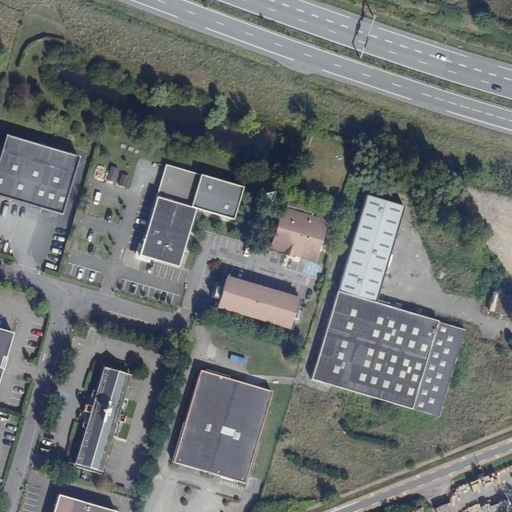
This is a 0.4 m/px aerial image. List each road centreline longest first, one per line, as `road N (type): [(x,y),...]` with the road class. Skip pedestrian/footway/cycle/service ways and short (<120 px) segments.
road 1 (trunk): [(159,0),(511,120)]
road 2 (unknown): [(27,437),(56,439),(65,428),(93,350),(145,354),(156,371),(129,481)]
road 3 (trunk): [(511,85),(250,0)]
road 4 (unknown): [(511,275),(397,102)]
road 5 (tertiary): [(349,511),(511,447)]
